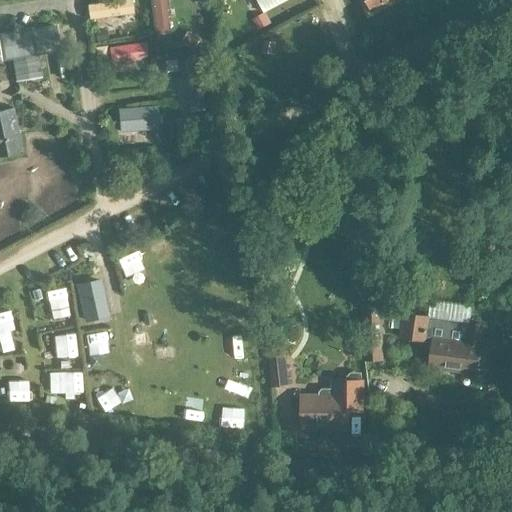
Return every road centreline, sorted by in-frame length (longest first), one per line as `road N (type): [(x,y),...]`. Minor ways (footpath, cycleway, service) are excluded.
road 1 (unclassified): [(0,266),(504,0)]
road 2 (unclassified): [(0,433),(511,496)]
